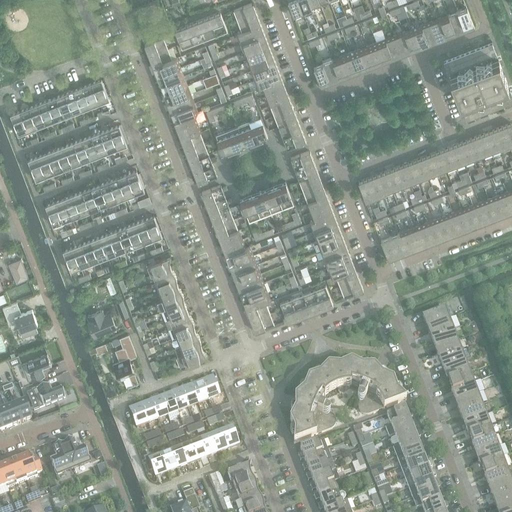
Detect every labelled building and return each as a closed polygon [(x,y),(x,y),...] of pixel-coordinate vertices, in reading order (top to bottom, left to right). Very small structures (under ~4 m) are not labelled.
[(302,11),(298,0),(287,0),(293,15),(302,11)] [(311,7),(308,0),(298,0),(302,11),(311,7)] [(233,10),(237,22),(257,14),(252,2),(233,10)] [(457,11),(465,31),(474,27),(467,7),(457,11)] [(448,14),(456,34),(465,31),(457,11),(448,14)] [(208,17),(216,36),(227,32),(220,12),(208,17)] [(237,34),(237,35),(261,25),(257,14),(237,22),(241,32),(237,34)] [(439,18),(447,38),(456,34),(448,14),(439,18)] [(216,36),(208,17),(197,21),(205,41),(216,36)] [(430,21),(438,41),(447,38),(439,18),(430,21)] [(205,41),(197,21),(186,26),(193,45),(205,41)] [(421,25),(429,45),(438,41),(430,21),(421,25)] [(237,35),(240,44),(264,34),(261,25),(237,35)] [(412,28),(420,48),(429,45),(421,25),(412,28)] [(193,45),(186,26),(174,30),(182,49),(193,45)] [(403,32),(411,52),(420,48),(412,28),(403,32)] [(394,35),(402,55),(411,52),(403,32),(394,35)] [(240,44),(244,53),(268,43),(264,34),(240,44)] [(393,59),(385,39),(384,34),(375,38),(376,42),(384,62),(393,59)] [(385,39),(393,59),(402,55),(394,35),(385,39)] [(148,56),(168,48),(163,37),(144,44),(148,56)] [(367,46),(375,66),(384,62),(376,42),(367,46)] [(466,119),(511,101),(511,93),(492,42),(443,60),(466,119)] [(244,53),(247,62),(271,52),(268,43),(244,53)] [(375,66),(367,46),(358,49),(366,69),(375,66)] [(168,48),(148,56),(153,67),(177,58),(176,57),(172,59),(168,48)] [(357,73),(366,69),(358,49),(349,53),(357,73)] [(275,61),(271,52),(247,62),(251,71),(275,61)] [(348,76),(357,73),(349,53),(340,56),(348,76)] [(339,80),(348,76),(340,56),(332,60),(339,80)] [(177,58),(153,67),(156,76),(180,67),(177,58)] [(330,83),(339,80),(332,60),(323,63),(330,83)] [(251,71),(254,80),(278,70),(275,61),(251,71)] [(321,87),(330,83),(323,63),(313,67),(321,87)] [(159,85),(184,76),(180,67),(156,76),(159,85)] [(258,89),(282,79),(278,70),(254,80),(258,89)] [(211,75),(203,79),(206,88),(219,83),(218,79),(216,74),(211,75)] [(184,76),(159,85),(163,94),(187,85),(184,76)] [(92,83),(99,102),(108,99),(108,100),(109,100),(101,78),(100,79),(100,80),(92,83)] [(282,79),(258,89),(262,88),(265,96),(285,88),(282,79)] [(99,102),(92,83),(83,87),(90,106),(99,102)] [(187,85),(163,94),(166,103),(191,94),(187,85)] [(74,90),(81,109),(90,106),(83,87),(74,90)] [(269,105),(289,97),(285,88),(265,96),(269,105)] [(65,94),(72,112),(81,109),(74,90),(65,94)] [(56,97),(63,116),(72,112),(65,94),(56,97)] [(191,94),(166,103),(170,112),(194,103),(191,94)] [(246,96),(248,101),(250,106),(256,104),(252,94),(246,96)] [(47,101),(54,119),(63,116),(56,97),(47,101)] [(274,116),(293,108),(289,97),(269,105),(270,105),(274,116)] [(38,104),(45,123),(54,119),(47,101),(38,104)] [(194,103),(170,112),(173,121),(198,112),(194,103)] [(29,108),(36,126),(45,123),(38,104),(29,108)] [(20,111),(27,130),(36,126),(29,108),(20,111)] [(278,127),(297,120),(293,108),(274,116),(278,127)] [(213,115),(211,110),(206,112),(210,122),(215,120),(213,115)] [(27,130),(20,111),(12,114),(11,113),(10,113),(11,115),(18,133),(18,135),(19,134),(19,133),(27,130)] [(198,112),(173,121),(177,130),(197,122),(194,114),(198,112)] [(18,133),(11,115),(9,116),(16,134),(18,133)] [(249,121),(256,141),(263,138),(262,138),(268,136),(260,117),(249,121)] [(282,138),(302,131),(297,120),(278,127),(282,138)] [(237,125),(245,145),(250,143),(256,141),(249,121),(237,125)] [(197,122),(177,130),(180,139),(200,131),(197,122)] [(502,127),(510,147),(511,145),(511,124),(511,123),(502,127)] [(109,129),(117,148),(125,144),(126,145),(127,145),(118,124),(118,125),(109,129)] [(128,143),(121,124),(119,125),(126,144),(128,143)] [(226,130),(234,150),(240,147),(245,145),(237,125),(226,130)] [(510,147),(502,127),(493,130),(501,150),(510,147)] [(117,148),(109,129),(100,132),(108,151),(117,148)] [(234,150),(226,130),(215,134),(222,154),(227,152),(228,152),(234,150)] [(501,150),(493,130),(484,133),(492,154),(501,150)] [(200,131),(180,139),(185,150),(204,143),(200,132),(201,132),(200,131)] [(302,131),(282,138),(287,150),(306,142),(302,131)] [(91,136),(99,155),(108,151),(100,132),(91,136)] [(484,133),(475,137),(483,157),(492,154),(484,133)] [(99,155),(91,136),(83,139),(90,158),(99,155)] [(466,140),(474,160),(483,157),(475,137),(466,140)] [(74,143),(81,161),(90,158),(83,139),(74,143)] [(474,160),(466,140),(457,144),(465,164),(474,160)] [(81,161),(74,143),(65,146),(72,165),(81,161)] [(204,143),(185,150),(189,161),(208,154),(204,143)] [(465,164),(457,144),(448,147),(456,167),(465,164)] [(56,150),(63,168),(72,165),(65,146),(56,150)] [(439,151),(447,171),(456,167),(448,147),(439,151)] [(63,168),(56,150),(47,153),(54,172),(63,168)] [(295,170),(314,162),(309,151),(290,158),(295,170)] [(447,171),(439,151),(430,154),(438,174),(447,171)] [(38,156),(45,175),(54,172),(47,153),(38,156)] [(213,165),(208,154),(189,161),(193,173),(213,165)] [(421,158),(429,178),(438,174),(430,154),(421,158)] [(45,175),(38,156),(29,160),(29,158),(28,159),(36,180),(37,180),(36,179),(45,175)] [(429,178),(421,158),(412,161),(420,181),(429,178)] [(420,181),(412,161),(403,165),(411,185),(420,181)] [(299,181),(318,174),(314,162),(295,170),(299,181)] [(213,165),(193,173),(198,184),(217,177),(213,165)] [(411,185),(403,165),(394,168),(402,188),(411,185)] [(402,188),(394,168),(385,172),(393,192),(402,188)] [(127,174),(134,193),(143,190),(143,191),(144,191),(136,169),(135,170),(136,171),(127,174)] [(393,192),(385,172),(376,175),(384,195),(393,192)] [(118,178),(125,197),(134,193),(127,174),(118,178)] [(303,192),(323,185),(318,174),(299,181),(303,192)] [(384,195),(376,175),(367,178),(375,199),(384,195)] [(109,181),(116,200),(125,197),(118,178),(109,181)] [(375,199),(367,178),(358,182),(365,202),(375,199)] [(100,185),(107,203),(116,200),(109,181),(100,185)] [(273,185),(283,210),(294,205),(285,181),(280,183),(273,185)] [(91,188),(98,207),(107,203),(100,185),(91,188)] [(206,204),(225,197),(220,185),(201,193),(206,204)] [(262,190),(272,214),(283,210),(273,185),(267,188),(262,190)] [(307,204),(327,196),(323,185),(303,192),(307,203),(307,204)] [(98,207),(91,188),(82,192),(89,210),(98,207)] [(272,214),(262,190),(258,192),(257,192),(251,194),(260,218),(272,214)] [(73,195),(81,214),(89,210),(82,192),(73,195)] [(497,195),(505,215),(511,212),(511,206),(506,192),(497,195)] [(249,223),(260,218),(251,194),(245,197),(240,199),(249,223)] [(64,199),(72,217),(81,214),(73,195),(64,199)] [(488,199),(496,219),(505,215),(497,195),(488,199)] [(310,213),(330,205),(327,196),(307,204),(310,213)] [(225,197),(206,204),(210,216),(229,208),(225,197)] [(55,202),(63,221),(72,217),(64,199),(55,202)] [(480,202),(487,222),(496,219),(488,199),(480,202)] [(63,221),(55,202),(47,205),(46,204),(45,204),(54,226),(54,225),(54,224),(63,221)] [(471,206),(478,226),(487,222),(480,202),(471,206)] [(310,223),(334,214),(330,205),(310,213),(314,221),(309,223),(310,223)] [(478,226),(471,206),(462,209),(469,229),(478,226)] [(229,208),(210,216),(214,227),(234,219),(229,208)] [(453,213),(460,233),(469,229),(462,209),(453,213)] [(292,215),(294,220),(296,225),(302,223),(297,213),(292,215)] [(443,216),(451,236),(460,233),(453,213),(443,216)] [(313,232),(337,223),(334,214),(310,223),(313,232)] [(145,220),(152,238),(160,235),(161,236),(162,236),(153,215),(153,216),(145,220)] [(434,220),(442,240),(451,236),(443,216),(434,220)] [(234,219),(214,227),(219,238),(239,230),(238,230),(234,219)] [(136,223),(143,242),(152,238),(145,220),(136,223)] [(426,223),(433,243),(442,240),(434,220),(426,223)] [(127,227),(134,245),(143,242),(136,223),(127,227)] [(317,241),(341,232),(337,223),(313,232),(317,241)] [(417,226),(424,247),(433,243),(426,223),(417,226)] [(408,230),(415,250),(424,247),(417,226),(408,230)] [(118,230),(125,249),(134,245),(127,227),(118,230)] [(261,239),(259,233),(257,229),(252,231),(256,241),(261,239)] [(109,234),(116,252),(125,249),(118,230),(109,234)] [(239,230),(219,238),(222,247),(242,239),(239,230)] [(399,233),(406,253),(415,250),(408,230),(399,233)] [(320,250),(344,241),(341,232),(317,241),(320,250)] [(390,237),(397,257),(406,253),(399,233),(390,237)] [(100,237),(107,256),(116,252),(109,234),(100,237)] [(91,240),(98,259),(107,256),(100,237),(91,240)] [(397,257),(390,237),(380,240),(388,261),(397,257)] [(242,239),(222,247),(225,256),(250,246),(249,246),(245,248),(242,239)] [(82,244),(89,263),(98,259),(91,240),(82,244)] [(324,259),(348,250),(344,241),(320,250),(321,252),(316,253),(319,260),(323,258),(324,259)] [(73,247),(80,266),(89,263),(82,244),(73,247)] [(250,246),(225,256),(229,265),(253,255),(250,246)] [(80,266),(73,247),(64,251),(64,249),(63,250),(69,265),(67,266),(69,271),(71,270),(71,271),(72,271),(71,270),(80,266)] [(348,250),(324,259),(327,268),(351,259),(348,250)] [(151,275),(171,267),(169,263),(170,263),(170,262),(170,261),(170,259),(170,258),(170,256),(171,255),(170,255),(170,257),(147,265),(151,275)] [(253,255),(229,265),(232,274),(257,264),(253,255)] [(21,259),(11,263),(9,264),(17,283),(28,278),(21,259)] [(331,277),(355,268),(351,259),(327,268),(331,277)] [(260,274),(257,264),(232,274),(236,283),(260,274)] [(156,283),(176,275),(175,274),(174,273),(174,272),(173,270),(172,271),(171,267),(151,275),(152,275),(156,283)] [(340,287),(359,279),(355,268),(331,277),(331,278),(335,276),(340,287)] [(264,283),(260,274),(236,283),(239,292),(264,283)] [(159,292),(178,285),(176,281),(177,281),(177,280),(176,278),(176,277),(176,275),(156,283),(159,292)] [(359,279),(340,287),(344,298),(364,291),(359,279)] [(267,292),(264,283),(239,292),(243,301),(267,292)] [(163,301),(183,293),(182,292),(181,291),(180,290),(179,288),(179,289),(178,285),(159,292),(163,301)] [(314,291),(322,310),(333,305),(326,286),(314,291)] [(303,295),(310,314),(322,310),(314,291),(303,295)] [(270,300),(267,292),(243,301),(246,310),(270,300)] [(183,293),(163,301),(157,303),(160,312),(161,312),(185,303),(184,301),(183,299),(184,299),(184,298),(183,296),(183,295),(183,293)] [(292,299),(299,319),(310,314),(303,295),(292,299)] [(299,319),(292,299),(280,304),(287,323),(299,319)] [(246,310),(251,321),(270,313),(266,303),(271,301),(270,300),(246,310)] [(122,319),(129,317),(129,316),(123,301),(115,303),(122,319)] [(37,324),(32,310),(21,314),(17,303),(3,308),(9,325),(17,322),(20,330),(37,324)] [(165,321),(170,319),(188,312),(187,310),(187,308),(185,303),(161,312),(165,321)] [(88,323),(94,337),(116,328),(110,314),(105,316),(103,309),(86,316),(89,322),(88,323)] [(429,327),(449,320),(445,309),(422,318),(424,323),(427,322),(429,327)] [(173,328),(193,320),(192,319),(192,318),(191,317),(190,315),(190,316),(188,312),(170,319),(173,328)] [(270,313),(251,321),(255,333),(275,325),(270,313)] [(172,339),(195,330),(194,326),(194,325),(194,323),(193,322),(193,320),(173,328),(168,330),(172,339)] [(430,339),(453,330),(449,320),(429,327),(432,333),(428,334),(430,339)] [(176,348),(200,338),(199,337),(199,336),(198,335),(197,333),(196,334),(195,330),(172,339),(173,340),(172,342),(173,346),(175,346),(176,348)] [(438,349),(457,341),(453,330),(430,339),(432,345),(436,343),(438,349)] [(137,356),(129,335),(119,339),(127,359),(129,359),(137,356)] [(178,357),(182,356),(202,348),(200,344),(201,344),(201,343),(201,341),(200,340),(200,338),(176,348),(174,348),(178,357)] [(439,361),(462,352),(457,341),(438,349),(440,354),(437,355),(439,361)] [(182,356),(178,357),(176,358),(180,367),(208,356),(210,357),(209,356),(208,355),(207,354),(206,353),(205,352),(204,351),(203,351),(202,348),(182,356)] [(446,370),(466,362),(462,352),(439,361),(441,366),(444,365),(446,370)] [(22,365),(29,382),(45,375),(42,369),(52,365),(47,354),(22,365)] [(131,363),(129,359),(127,359),(113,365),(119,379),(123,377),(127,387),(133,385),(133,386),(139,383),(135,372),(133,367),(134,366),(133,362),(131,363)] [(328,366),(337,389),(339,388),(342,387),(346,386),(349,386),(351,386),(361,390),(358,395),(359,395),(357,398),(357,399),(357,400),(358,402),(359,402),(359,404),(358,406),(358,408),(358,409),(359,411),(360,412),(361,414),(363,415),(365,415),(367,415),(368,415),(370,415),(406,401),(397,392),(393,381),(382,376),(381,376),(372,373),(375,368),(374,367),(362,368),(351,362),(340,367),(328,366)] [(447,382),(470,373),(466,362),(446,370),(448,375),(445,376),(447,382)] [(295,410),(290,421),(295,432),(294,444),(331,430),(333,429),(334,427),(335,426),(336,424),(336,422),(336,420),(335,418),(334,417),(333,416),(331,415),(329,414),(330,412),(330,411),(329,410),(328,409),(325,408),(320,405),(324,396),(324,397),(326,395),(328,393),(330,392),(331,391),(335,389),(337,389),(328,366),(320,375),(308,379),(304,390),(295,398),(295,399),(300,401),(296,409),(295,409),(295,410)] [(451,392),(474,383),(470,373),(447,382),(448,382),(450,387),(452,386),(454,391),(451,392)] [(223,395),(219,384),(214,385),(212,380),(202,384),(208,401),(223,395)] [(458,402),(478,394),(474,383),(451,392),(453,398),(456,396),(458,402)] [(191,388),(198,404),(208,401),(202,384),(191,388)] [(33,392),(39,409),(65,399),(61,388),(51,392),(49,385),(33,392)] [(181,392),(188,408),(198,404),(191,388),(181,392)] [(171,396),(178,412),(188,408),(181,392),(173,395),(171,396)] [(478,394),(458,402),(460,407),(457,408),(459,414),(482,405),(478,394)] [(161,399),(168,416),(178,412),(171,396),(165,398),(161,399)] [(151,403),(158,420),(168,416),(161,399),(151,403)] [(32,419),(25,401),(15,405),(22,423),(32,419)] [(141,407),(148,424),(158,420),(151,403),(141,407)] [(22,423),(15,405),(5,409),(12,427),(22,423)] [(467,423),(486,416),(482,405),(459,414),(461,419),(464,418),(467,423)] [(148,424),(141,407),(130,411),(137,428),(148,424)] [(391,426),(409,419),(404,408),(387,415),(391,426)] [(12,427),(5,409),(0,411),(0,423),(3,430),(12,427)] [(467,435),(490,426),(486,416),(467,423),(469,429),(465,430),(467,435)] [(409,419),(391,426),(385,428),(389,438),(395,436),(412,429),(409,419)] [(361,425),(353,428),(355,433),(356,433),(361,431),(363,430),(361,425)] [(472,446),(495,437),(490,426),(467,435),(468,436),(469,435),(471,440),(473,439),(475,444),(471,445),(472,446)] [(220,433),(227,450),(238,446),(231,429),(220,433)] [(398,446),(416,439),(412,429),(395,436),(395,437),(391,439),(390,441),(392,445),(394,446),(398,444),(398,446)] [(210,437),(217,454),(227,450),(220,433),(210,437)] [(200,441),(207,458),(217,454),(210,437),(200,441)] [(479,455),(499,448),(495,437),(472,446),(474,451),(477,450),(479,455)] [(91,462),(84,446),(77,449),(74,439),(63,443),(74,469),(91,462)] [(304,459),(322,452),(328,450),(324,439),(300,449),(304,459)] [(416,439),(398,446),(393,448),(397,458),(402,456),(420,449),(416,439)] [(190,445),(197,462),(207,458),(200,441),(190,445)] [(74,469),(63,443),(53,447),(57,457),(50,460),(56,476),(74,469)] [(197,462),(190,445),(180,449),(187,466),(197,462)] [(480,467),(503,458),(499,448),(479,455),(481,460),(478,462),(480,467)] [(170,453),(177,470),(187,466),(180,449),(170,453)] [(420,449),(402,456),(397,458),(401,468),(406,466),(424,459),(420,449)] [(308,469),(326,462),(332,460),(328,450),(322,452),(304,459),(308,469)] [(160,457),(166,474),(177,470),(170,453),(160,457)] [(42,472),(37,458),(31,460),(29,455),(18,459),(26,481),(37,476),(37,474),(42,472)] [(166,474),(160,457),(150,461),(156,478),(166,474)] [(484,478),(507,469),(503,458),(480,467),(481,467),(483,472),(485,471),(487,476),(484,477),(484,478)] [(26,481),(18,459),(9,463),(17,485),(26,481)] [(428,469),(424,459),(406,466),(401,468),(405,478),(410,476),(428,469)] [(312,479),(330,472),(335,470),(332,460),(326,462),(308,469),(312,479)] [(17,485),(9,463),(0,466),(0,469),(7,486),(6,486),(7,489),(17,485)] [(231,483),(251,475),(250,471),(250,470),(250,468),(250,467),(250,466),(251,464),(251,463),(250,463),(250,464),(250,465),(246,466),(241,468),(236,470),(232,472),(227,473),(231,483)] [(245,463),(230,468),(232,472),(236,470),(241,468),(246,466),(245,463)] [(428,469),(410,476),(405,478),(409,488),(414,486),(432,479),(428,469)] [(491,487),(511,479),(507,469),(484,478),(486,483),(489,482),(491,487)] [(316,489),(334,483),(339,480),(335,470),(330,472),(312,479),(316,489)] [(214,489),(218,487),(216,482),(214,475),(209,476),(212,483),(214,489)] [(251,475),(231,483),(233,483),(236,491),(256,483),(255,482),(254,480),(254,479),(253,478),(252,479),(251,475)] [(432,479),(414,486),(409,488),(413,499),(418,496),(436,490),(432,479)] [(492,499),(511,491),(511,482),(511,479),(491,487),(493,492),(490,494),(492,499)] [(236,491),(239,500),(258,493),(256,489),(257,489),(257,488),(257,486),(256,485),(256,483),(236,491)] [(334,483),(316,489),(320,500),(338,493),(334,483)] [(198,511),(198,510),(200,509),(192,490),(183,494),(186,502),(170,509),(171,511),(198,511)] [(436,490),(418,496),(413,499),(416,509),(422,506),(440,500),(436,490)] [(500,508),(511,503),(511,491),(492,499),(494,504),(497,503),(500,508)] [(41,498),(38,492),(32,495),(34,501),(41,498)] [(323,510),(341,503),(341,501),(345,500),(346,497),(345,494),(342,492),(338,494),(338,493),(320,500),(323,510)] [(239,500),(243,509),(263,501),(262,500),(261,499),(261,497),(260,496),(259,496),(258,493),(239,500)] [(34,501),(32,495),(26,498),(28,503),(34,501)] [(66,507),(62,496),(52,500),(56,511),(66,507)] [(324,511),(347,511),(351,511),(347,500),(341,503),(323,510),(324,511)] [(440,500),(422,506),(423,511),(437,511),(444,510),(440,500)] [(263,503),(263,501),(243,509),(239,510),(239,511),(238,511),(261,511),(265,511),(263,507),(264,507),(264,505),(264,504),(263,503)] [(23,508),(21,503),(14,505),(16,511),(23,508)] [(511,511),(511,503),(500,508),(500,511),(511,511)]
